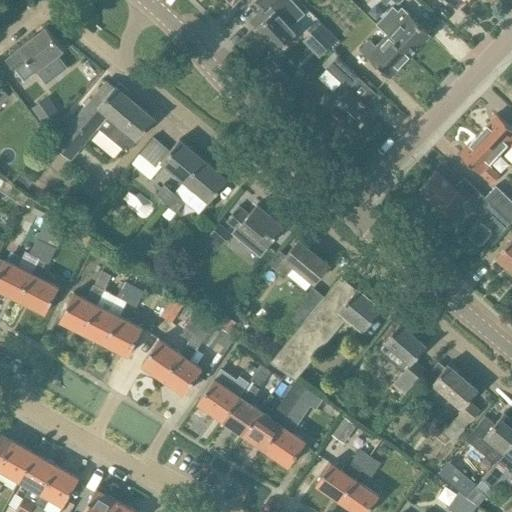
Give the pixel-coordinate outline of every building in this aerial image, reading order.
[(251,21),(278,52),(298,34),(290,26),(304,13),(292,0),(257,0),(254,3),(262,11),(251,21)] [(399,23),(388,35),(410,55),(431,33),(402,6),(392,17),(399,23)] [(321,22),(310,32),(327,49),(337,39),(326,26),(321,22)] [(43,80),(58,69),(51,60),(65,50),(47,27),(19,48),(20,49),(7,59),(14,69),(26,59),(43,80)] [(381,28),(361,50),(389,77),(410,55),(388,35),(381,28)] [(344,60),(357,48),(348,38),(334,50),(344,60)] [(356,74),(337,56),(326,68),(341,83),(324,101),(355,130),(373,111),(345,85),(356,74)] [(269,80),(280,69),(271,60),(260,70),(269,80)] [(133,94),(120,83),(117,86),(116,85),(109,93),(102,87),(66,130),(84,145),(98,128),(127,153),(138,138),(155,118),(130,98),(133,94)] [(0,103),(9,96),(0,84),(0,103)] [(33,109),(47,130),(63,119),(48,98),(33,109)] [(479,134),(499,153),(510,142),(511,144),(511,127),(498,114),(479,134)] [(499,153),(479,134),(460,154),(480,173),(481,172),(493,184),(501,176),(488,164),(499,153)] [(185,181),(204,159),(180,139),(161,161),(185,181)] [(204,159),(185,181),(175,193),(166,204),(176,213),(186,202),(200,214),(209,202),(228,179),(204,159)] [(28,166),(18,178),(28,185),(37,173),(28,166)] [(465,198),(436,170),(419,189),(448,216),(465,198)] [(27,195),(4,179),(0,185),(0,191),(22,205),(27,195)] [(156,196),(166,204),(175,193),(165,184),(156,196)] [(478,191),(511,222),(511,220),(511,199),(497,185),(486,197),(478,190),(478,191)] [(511,222),(478,191),(467,202),(495,229),(493,232),(498,237),(500,235),(511,222)] [(60,218),(38,202),(33,214),(56,225),(60,218)] [(239,206),(227,220),(237,228),(234,232),(261,254),(268,246),(271,242),(284,226),(257,204),(249,214),(239,206)] [(210,233),(216,239),(222,244),(232,233),(219,222),(210,233)] [(0,289),(19,299),(48,241),(39,236),(30,253),(26,251),(18,266),(5,259),(0,269),(0,289)] [(511,237),(496,257),(511,270),(511,237)] [(292,266),(313,284),(329,264),(299,239),(283,258),(284,259),(276,268),(285,276),(292,266)] [(48,241),(19,299),(46,312),(59,286),(40,277),(47,263),(49,264),(58,246),(48,241)] [(61,320),(84,332),(105,289),(112,275),(102,270),(95,284),(93,284),(86,299),(74,293),(61,320)] [(382,309),(343,276),(326,297),(299,328),(272,360),(296,380),(345,321),(350,325),(353,321),(364,330),(382,309)] [(105,289),(84,332),(106,343),(120,316),(127,302),(134,286),(124,281),(117,295),(105,289)] [(145,291),(134,286),(127,302),(138,307),(145,291)] [(287,319),(299,328),(326,297),(313,286),(287,319)] [(184,303),(174,296),(161,316),(172,323),(184,303)] [(189,340),(181,353),(205,318),(196,311),(181,334),(189,340)] [(226,315),(219,325),(228,332),(235,322),(226,315)] [(143,327),(120,316),(106,343),(129,354),(143,327)] [(181,353),(163,378),(185,393),(202,368),(191,360),(203,342),(223,356),(235,338),(205,318),(181,353)] [(375,352),(401,373),(393,383),(406,393),(426,369),(415,360),(427,346),(400,323),(375,352)] [(142,364),(163,378),(181,353),(159,339),(142,364)] [(256,366),(250,363),(245,370),(251,374),(256,366)] [(478,389),(448,364),(432,382),(463,408),(459,412),(472,422),(481,410),(469,400),(478,389)] [(259,388),(270,371),(261,365),(250,381),(259,388)] [(223,420),(250,381),(240,375),(238,379),(222,368),(214,378),(198,402),(223,420)] [(296,380),(271,417),(260,410),(244,434),(264,448),(307,387),(296,380)] [(223,420),(244,434),(260,410),(250,403),(260,388),(259,388),(250,381),(223,420)] [(264,448),(289,465),(306,442),(293,433),(313,403),(310,401),(315,393),(307,387),(264,448)] [(494,463),(498,458),(511,441),(511,418),(504,412),(494,424),(485,416),(466,439),(494,463)] [(357,425),(345,417),(333,435),(345,443),(357,425)] [(465,427),(454,419),(443,432),(455,442),(466,428),(465,427)] [(0,465),(14,440),(0,432),(0,465)] [(0,468),(20,480),(36,453),(14,440),(0,465),(0,468)] [(511,469),(511,441),(498,458),(511,469)] [(340,500),(355,478),(371,456),(361,448),(345,471),(331,462),(316,484),(340,500)] [(30,511),(58,465),(36,453),(20,480),(30,486),(15,511),(30,511)] [(382,463),(371,456),(362,469),(372,476),(382,463)] [(79,477),(58,465),(30,511),(44,511),(52,498),(64,505),(79,477)] [(355,478),(340,500),(356,511),(367,511),(379,495),(355,478)] [(111,511),(118,500),(96,488),(82,511),(111,511)] [(471,511),(477,504),(458,491),(447,508),(453,511),(471,511)] [(111,511),(138,511),(118,500),(111,511)]
